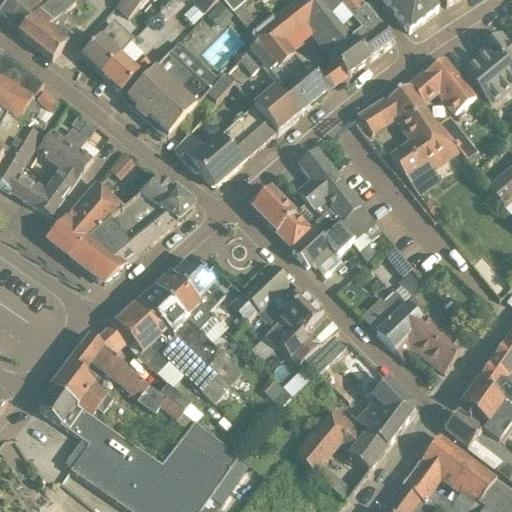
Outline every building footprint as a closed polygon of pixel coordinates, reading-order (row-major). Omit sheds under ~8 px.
[(0,0),(0,4),(5,8),(10,0),(0,0)] [(44,0),(10,0),(5,8),(0,13),(0,19),(19,37),(18,38),(52,66),(67,47),(64,46),(72,37),(62,30),(67,23),(62,18),(76,6),(70,0),(54,0),(50,5),(44,0)] [(127,22),(145,0),(124,0),(115,11),(127,22)] [(193,0),(188,5),(194,10),(203,18),(221,2),(222,0),(193,0)] [(242,9),(251,0),(222,0),(221,2),(233,16),(242,9)] [(333,68),(315,84),(327,98),(334,92),(345,84),(368,66),(351,43),(342,31),(332,18),(319,1),(318,0),(303,0),(263,33),(253,42),(256,46),(278,74),(294,61),(299,57),(290,44),(316,24),(322,32),(314,38),(330,61),(329,62),(333,68)] [(319,0),(319,1),(332,18),(340,12),(350,25),(365,14),(352,0),(319,0)] [(379,0),(408,37),(437,15),(424,0),(379,0)] [(437,0),(444,10),(445,12),(463,0),(437,0)] [(233,19),(225,12),(219,7),(208,18),(222,31),(233,19)] [(192,29),(203,18),(194,10),(184,20),(192,29)] [(350,25),(342,31),(368,66),(392,48),(365,14),(350,25)] [(218,69),(245,44),(230,28),(203,54),(218,69)] [(100,79),(125,52),(133,44),(120,32),(116,37),(109,30),(80,61),(100,79)] [(464,77),(493,110),(511,93),(511,54),(498,39),(479,56),(483,60),(464,77)] [(304,71),(303,72),(294,61),(278,74),(256,46),(249,54),(262,70),(280,91),(284,88),(294,100),(285,108),(297,122),(327,98),(315,84),(304,71)] [(136,62),(125,52),(100,79),(120,98),(148,67),(139,59),(136,62)] [(249,54),(239,65),(251,79),(262,70),(249,54)] [(155,72),(196,110),(205,101),(210,95),(169,57),(155,72)] [(6,158),(19,136),(14,133),(20,123),(31,104),(33,101),(34,102),(43,91),(3,59),(0,63),(0,168),(4,162),(6,158)] [(437,102),(452,121),(474,103),(444,66),(409,94),(423,112),(437,102)] [(196,110),(155,72),(126,103),(167,141),(196,110)] [(224,80),(218,87),(205,101),(215,110),(234,89),(224,80)] [(270,95),(262,87),(244,102),(254,113),(275,138),(277,140),(298,123),(297,122),(285,108),(272,93),(270,95)] [(430,166),(454,151),(439,131),(423,112),(409,94),(357,125),(372,143),(394,128),(409,147),(387,162),(411,192),(411,193),(417,201),(425,195),(425,196),(441,186),(434,175),(435,174),(430,166)] [(44,97),(42,99),(35,107),(42,112),(50,119),(58,108),(44,97)] [(37,119),(42,112),(35,107),(31,104),(20,123),(29,128),(35,118),(37,119)] [(228,135),(250,161),(275,138),(254,113),(228,135)] [(79,136),(86,126),(79,121),(72,131),(79,136)] [(450,123),(439,131),(454,151),(464,165),(475,157),(464,143),(466,141),(450,123)] [(96,132),(87,126),(80,137),(89,143),(96,132)] [(22,133),(19,136),(6,158),(27,171),(34,158),(35,159),(43,147),(22,133)] [(79,139),(76,137),(70,133),(63,145),(50,137),(43,147),(35,159),(35,160),(55,173),(79,139)] [(250,161),(228,135),(219,144),(216,141),(202,154),(188,139),(172,155),(187,172),(189,171),(194,177),(198,177),(213,194),(241,169),(250,161)] [(87,144),(79,139),(55,173),(58,175),(77,187),(92,164),(79,156),(87,144)] [(344,228),(362,213),(352,200),(330,171),(318,155),(299,170),(311,186),(295,199),(323,227),(314,235),(322,245),(344,228)] [(27,171),(6,158),(4,162),(0,168),(0,191),(9,197),(22,205),(33,189),(20,182),(27,171)] [(120,185),(136,169),(126,160),(111,176),(120,185)] [(511,170),(486,193),(511,224),(511,170)] [(33,189),(22,205),(50,223),(77,187),(58,175),(44,194),(42,192),(43,191),(37,188),(36,191),(33,189)] [(146,186),(151,190),(157,184),(152,180),(146,186)] [(151,190),(139,201),(178,228),(193,215),(193,210),(173,195),(158,183),(157,184),(151,190)] [(48,246),(70,263),(132,207),(123,198),(114,207),(96,190),(48,246)] [(251,214),(292,255),(312,237),(270,195),(251,214)] [(139,201),(132,207),(70,263),(105,290),(124,275),(122,273),(139,258),(141,260),(178,228),(139,201)] [(423,207),(435,223),(442,217),(430,201),(423,207)] [(344,228),(322,245),(314,235),(312,237),(292,255),(292,256),(307,272),(312,267),(316,272),(332,257),(335,261),(376,230),(362,213),(344,228)] [(382,238),(359,257),(369,269),(393,251),(383,240),(382,238)] [(224,301),(192,269),(188,265),(171,283),(196,307),(204,299),(215,310),(224,301)] [(274,273),(243,302),(257,317),(272,333),(303,302),(295,294),(276,313),(270,306),(289,288),(274,273)] [(412,303),(422,292),(408,278),(397,288),(400,291),(383,307),(380,304),(364,319),(379,335),(375,338),(391,354),(426,319),(427,318),(412,303)] [(156,297),(187,327),(199,338),(212,324),(196,307),(171,283),(156,297)] [(412,303),(427,318),(435,306),(422,292),(412,303)] [(156,297),(139,312),(175,345),(162,358),(160,361),(167,368),(214,410),(241,378),(214,352),(199,338),(187,327),(156,297)] [(243,302),(240,299),(229,310),(246,328),(257,317),(243,302)] [(304,302),(303,302),(272,333),(288,349),(277,360),(289,373),(300,362),(303,365),(321,350),(310,340),(326,325),(322,321),(304,302)] [(136,362),(156,380),(167,368),(160,361),(162,358),(175,345),(139,312),(138,311),(115,332),(114,331),(95,347),(114,362),(130,348),(139,358),(136,362)] [(426,319),(391,354),(402,366),(413,356),(443,379),(463,351),(426,319)] [(321,350),(303,365),(316,377),(318,379),(331,366),(344,354),(332,340),(321,350)] [(89,341),(70,366),(86,378),(92,370),(128,398),(127,400),(132,405),(144,388),(125,374),(126,373),(116,365),(116,364),(114,362),(95,347),(89,341)] [(477,387),(497,402),(511,413),(511,384),(509,382),(511,377),(511,358),(501,351),(477,387)] [(51,391),(54,393),(91,420),(96,414),(102,419),(113,404),(106,400),(108,398),(95,388),(94,390),(85,383),(86,381),(85,380),(86,378),(70,366),(51,391)] [(292,401),(302,391),(293,382),(283,392),(292,401)] [(412,412),(387,386),(367,405),(371,410),(352,428),(386,455),(412,419),(412,412)] [(511,428),(511,413),(497,402),(477,387),(460,412),(485,430),(481,436),(498,448),(502,443),(511,428)] [(167,391),(160,400),(165,404),(184,417),(190,409),(167,391)] [(279,413),(290,402),(280,392),(269,403),(279,413)] [(162,469),(91,420),(54,393),(38,415),(88,451),(70,477),(120,511),(203,511),(237,461),(195,427),(162,469)] [(165,404),(160,400),(150,393),(139,409),(154,420),(165,404)] [(335,416),(304,453),(319,466),(332,450),(369,477),(386,455),(352,428),(335,416)] [(511,488),(511,458),(498,448),(481,436),(480,435),(456,417),(443,436),(466,454),(508,485),(511,488)] [(227,444),(235,452),(242,445),(234,437),(227,444)] [(475,511),(495,485),(438,443),(402,493),(427,511),(450,511),(452,510),(434,495),(440,487),(458,501),(459,499),(475,511)] [(358,491),(341,477),(337,483),(353,498),(358,491)] [(450,511),(511,511),(511,498),(495,485),(475,511),(469,506),(459,499),(458,501),(452,510),(450,511)] [(427,511),(402,493),(387,511),(427,511)]
